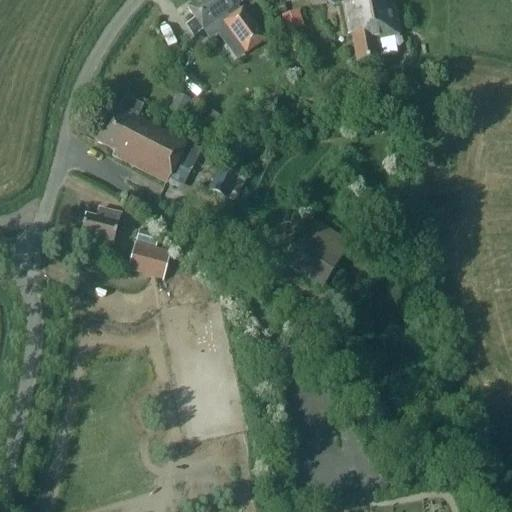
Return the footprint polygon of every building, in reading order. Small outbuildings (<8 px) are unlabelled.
[(248,0),(198,0),(186,9),(194,20),(185,25),(193,37),(228,14),(232,20),(223,27),(243,57),(265,42),(245,12),(242,14),(239,10),(250,2),(248,0)] [(332,7),(340,6),(345,35),(351,34),(357,63),(378,59),(375,43),(401,38),(393,0),(324,0),(325,3),(332,7)] [(282,17),(287,32),(303,27),(298,12),(282,17)] [(169,113),(180,119),(188,102),(177,97),(169,113)] [(192,172),(202,152),(137,119),(142,107),(124,98),(116,113),(110,111),(94,142),(113,152),(111,157),(166,184),(176,164),(192,172)] [(248,157),(230,148),(209,191),(227,200),(248,157)] [(95,220),(85,217),(79,238),(112,246),(120,216),(98,211),(95,220)] [(281,265),(321,292),(350,244),(308,219),(281,265)] [(139,231),(135,243),(155,248),(158,237),(139,231)] [(134,245),(128,269),(163,278),(169,255),(134,245)]
